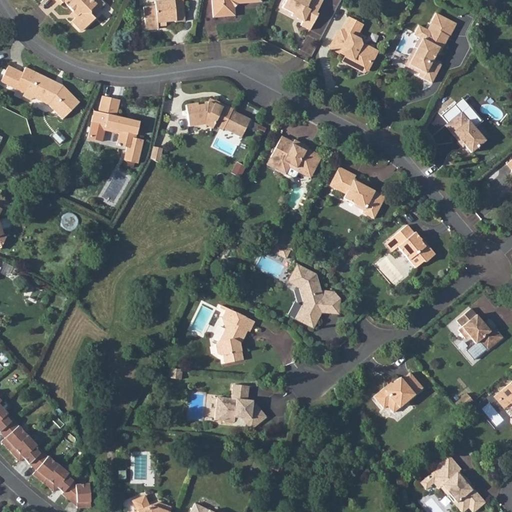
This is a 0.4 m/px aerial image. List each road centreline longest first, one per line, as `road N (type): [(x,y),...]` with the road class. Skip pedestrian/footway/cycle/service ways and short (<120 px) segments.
road 1 (residential): [(0,0),(41,46),(77,66),(124,76),(220,66),(296,100),(402,158),(488,261)]
road 2 (residential): [(312,381),(369,343),(409,329),(488,261)]
